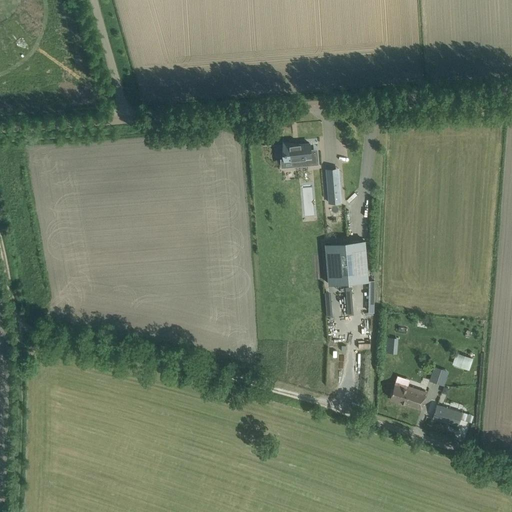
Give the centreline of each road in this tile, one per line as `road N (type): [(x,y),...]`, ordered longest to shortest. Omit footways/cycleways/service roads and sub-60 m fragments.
road 1 (track): [(0,245),(21,326),(375,418)]
road 2 (unclassified): [(123,118),(511,91)]
road 3 (track): [(17,319),(15,511)]
road 4 (unclassified): [(511,466),(375,418)]
road 5 (unclassified): [(0,128),(123,118)]
road 6 (unclassified): [(123,118),(93,0)]
